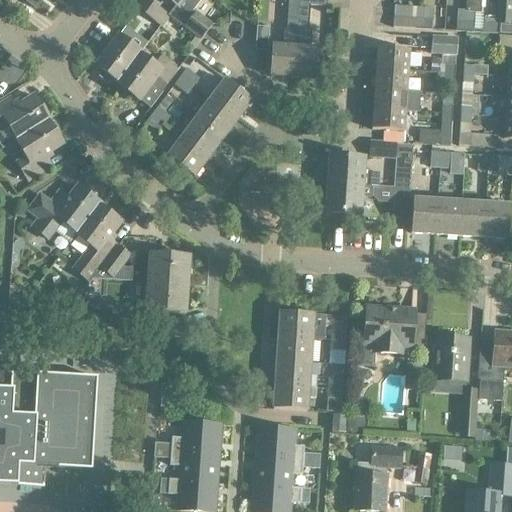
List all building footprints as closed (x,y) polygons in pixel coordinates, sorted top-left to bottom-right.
[(42,0),(1,0),(11,7),(16,0),(22,0),(36,10),(42,0)] [(261,0),(263,16),(275,15),(274,0),(261,0)] [(298,31),(299,20),(300,4),(299,0),(286,0),(285,30),(298,31)] [(466,0),(465,13),(480,14),(481,0),(466,0)] [(511,25),(511,0),(499,0),(499,25),(511,25)] [(168,18),(146,1),(139,10),(161,27),(168,18)] [(433,9),(394,7),(392,28),(432,31),(433,9)] [(212,25),(196,13),(184,29),(200,41),(212,25)] [(298,31),(298,32),(308,33),(309,21),(299,20),(298,31)] [(473,23),(456,22),(455,32),(472,33),(473,23)] [(126,28),(96,67),(100,70),(99,77),(108,83),(114,81),(117,83),(118,84),(140,56),(141,54),(126,42),(133,33),(126,28)] [(269,28),(257,28),(256,52),(268,53),(269,28)] [(269,77),(296,79),(297,48),(298,32),(298,31),(285,30),(283,30),(282,47),(271,47),(269,77)] [(311,33),(308,33),(298,32),(297,48),(296,79),(318,80),(320,50),(310,49),(311,33)] [(457,37),(431,36),(430,55),(456,56),(457,37)] [(508,57),(507,78),(511,77),(511,36),(498,36),(498,56),(508,57)] [(377,49),(375,70),(407,72),(409,51),(377,49)] [(116,85),(138,102),(152,85),(161,92),(178,70),(161,57),(154,67),(140,56),(118,84),(117,83),(116,85)] [(444,74),(455,74),(455,66),(445,65),(444,74)] [(463,66),(462,75),(473,76),(474,67),(463,66)] [(180,77),(192,87),(198,79),(186,69),(180,77)] [(374,90),(406,92),(407,72),(375,70),(374,90)] [(444,82),(454,83),(455,74),(444,74),(444,82)] [(473,84),(473,76),(462,75),(462,83),(473,84)] [(185,95),(192,87),(180,77),(173,85),(185,95)] [(210,100),(237,121),(252,101),(225,81),(210,100)] [(374,90),(372,110),(405,112),(418,113),(419,93),(406,92),(374,90)] [(166,96),(151,116),(163,125),(169,117),(164,113),(173,101),(166,96)] [(46,121),(47,122),(49,120),(34,97),(16,108),(9,98),(0,103),(0,128),(6,124),(16,140),(17,140),(46,121)] [(196,119),(223,140),(237,121),(210,100),(196,119)] [(442,106),(441,114),(452,115),(452,107),(442,106)] [(460,116),(471,116),(471,108),(460,107),(460,116)] [(371,131),(403,133),(405,112),(372,110),(371,131)] [(451,123),(452,115),(441,114),(441,123),(451,123)] [(157,133),(163,125),(151,116),(145,124),(157,133)] [(470,125),(471,116),(460,116),(459,124),(470,125)] [(511,118),(505,118),(503,139),(511,139),(511,118)] [(181,139),(208,159),(223,140),(196,119),(181,139)] [(17,140),(16,140),(15,141),(25,157),(16,164),(27,181),(50,166),(43,155),(61,144),(47,122),(46,121),(17,140)] [(495,136),(458,133),(457,147),(494,149),(495,136)] [(208,159),(181,139),(166,158),(194,179),(208,159)] [(394,159),(395,145),(370,143),(369,157),(394,159)] [(428,168),(439,169),(440,153),(430,152),(428,168)] [(440,153),(439,169),(449,170),(450,153),(440,153)] [(476,171),(486,172),(487,156),(477,155),(476,171)] [(487,156),(486,172),(496,172),(497,157),(487,156)] [(329,186),(372,189),(378,189),(379,173),(363,172),(364,160),(331,158),(329,186)] [(393,190),(408,191),(410,173),(394,172),(393,190)] [(367,198),(372,195),(372,189),(329,186),(327,213),(360,215),(361,198),(367,198)] [(59,192),(51,202),(39,193),(25,211),(37,220),(32,227),(48,240),(61,223),(76,234),(75,235),(76,236),(99,206),(100,205),(77,188),(69,199),(59,192)] [(393,190),(391,217),(407,218),(408,200),(408,191),(393,190)] [(410,234),(435,235),(437,202),(412,200),(410,234)] [(435,235),(459,237),(461,203),(437,202),(435,235)] [(459,237),(482,239),(485,205),(461,203),(459,237)] [(485,205),(482,239),(507,240),(509,207),(485,205)] [(120,223),(99,206),(76,236),(91,248),(73,271),(88,283),(100,269),(117,247),(107,240),(120,223)] [(23,249),(23,243),(18,240),(13,243),(13,248),(18,251),(23,249)] [(117,247),(100,269),(113,279),(130,257),(117,247)] [(148,283),(187,286),(189,258),(150,255),(148,283)] [(185,313),(187,286),(148,283),(146,311),(185,313)] [(24,301),(8,293),(7,312),(15,313),(24,301)] [(138,307),(89,303),(88,319),(137,322),(138,307)] [(411,349),(413,313),(365,310),(363,346),(374,346),(374,354),(400,356),(400,348),(411,349)] [(277,338),(311,340),(313,315),(279,313),(277,338)] [(330,331),(330,341),(346,342),(346,332),(330,331)] [(511,369),(511,338),(510,338),(510,334),(494,333),(493,347),(479,346),(476,381),(502,382),(503,369),(511,369)] [(310,363),(311,340),(277,338),(276,361),(310,363)] [(464,383),(467,341),(436,339),(433,381),(464,383)] [(345,352),(346,342),(330,341),(329,351),(345,352)] [(308,387),(310,363),(276,361),(274,385),(308,387)] [(0,389),(0,480),(43,483),(44,468),(91,471),(97,379),(11,373),(10,390),(0,389)] [(327,379),(327,389),(342,390),(343,380),(327,379)] [(171,385),(161,385),(160,409),(170,409),(171,385)] [(308,388),(308,387),(274,385),(273,409),(307,412),(308,399),(315,399),(315,388),(308,388)] [(342,400),(342,390),(327,389),(326,399),(342,400)] [(462,391),(459,431),(472,432),(475,392),(462,391)] [(333,416),(332,432),(343,433),(344,416),(333,416)] [(170,445),(170,453),(218,456),(220,426),(182,423),(180,439),(171,438),(170,445)] [(257,429),(255,458),(302,462),(303,455),(303,448),(294,447),(295,431),(257,429)] [(153,459),(161,459),(162,445),(154,444),(153,459)] [(170,445),(162,445),(161,459),(169,460),(170,453),(170,445)] [(399,470),(400,451),(372,449),(371,465),(356,464),(353,511),(355,511),(383,511),(386,477),(385,477),(385,469),(399,470)] [(216,485),(218,456),(170,453),(169,460),(169,467),(179,467),(178,481),(178,482),(216,485)] [(418,453),(414,482),(426,484),(429,454),(418,453)] [(310,470),(311,455),(303,455),(302,462),(302,469),(310,470)] [(318,470),(319,456),(311,455),(310,470),(318,470)] [(253,487),(291,490),(291,489),(292,475),(301,476),(302,469),(302,462),(255,458),(253,487)] [(511,465),(490,464),(488,495),(497,496),(511,496),(511,465)] [(159,480),(158,494),(167,495),(168,481),(159,480)] [(178,481),(168,481),(167,495),(177,496),(175,511),(179,511),(213,511),(216,485),(178,482),(178,481)] [(253,487),(250,511),(289,511),(290,504),(299,505),(300,489),(291,489),(291,490),(253,487)] [(299,504),(308,505),(309,490),(300,490),(299,504)] [(495,511),(497,496),(488,495),(469,493),(467,511),(495,511)]
